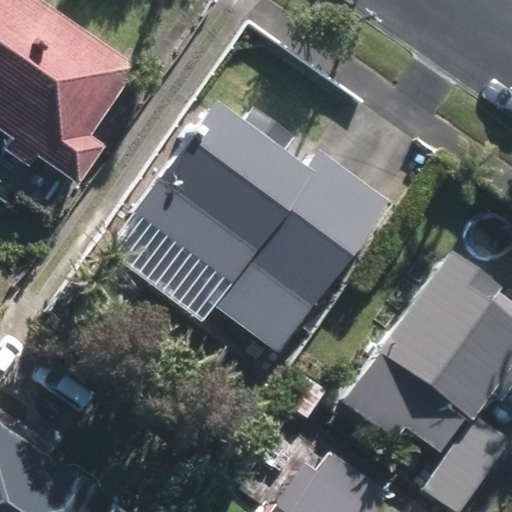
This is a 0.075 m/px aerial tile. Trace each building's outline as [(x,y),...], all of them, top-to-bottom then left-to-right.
[(0,0),(0,62),(42,0),(0,0)] [(48,0),(42,0),(0,62),(0,128),(69,176),(98,135),(84,124),(130,58),(48,0)] [(233,108),(205,88),(121,203),(221,275),(304,160),(275,139),(287,122),(245,91),(233,108)] [(269,346),(382,191),(316,144),(304,160),(221,275),(204,298),(269,346)] [(461,407),(511,337),(511,317),(478,293),(490,276),(439,239),(366,338),(368,339),(331,389),(384,428),(394,415),(430,441),(457,405),(461,407)] [(320,377),(295,360),(274,389),(300,406),(320,377)] [(447,502),(502,427),(468,402),(413,476),(447,502)] [(83,511),(99,488),(0,421),(0,511),(83,511)] [(378,481),(319,439),(305,458),(292,449),(248,511),(381,511),(365,500),(378,481)]
